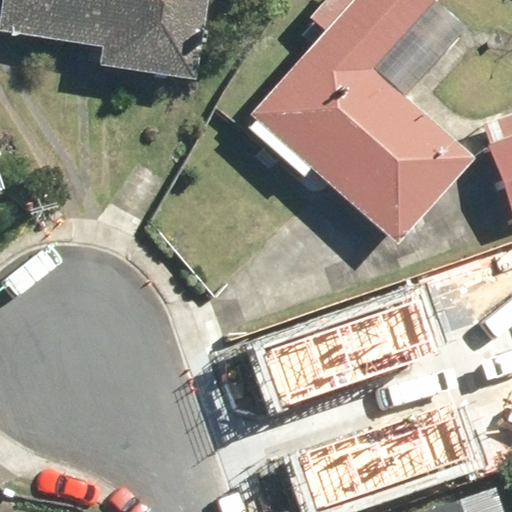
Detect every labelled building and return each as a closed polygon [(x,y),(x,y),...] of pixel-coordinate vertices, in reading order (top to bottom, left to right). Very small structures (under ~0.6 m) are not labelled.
[(200,0),(0,0),(0,36),(95,51),(92,69),(188,84),(200,0)] [(425,0),(348,0),(245,119),(393,247),(467,162),(365,74),(428,2),(425,0)] [(511,137),(482,148),(510,228),(511,227),(511,137)] [(413,312),(269,353),(283,402),(428,361),(413,312)] [(441,415),(297,457),(311,506),(455,465),(441,415)] [(495,511),(489,494),(435,511),(495,511)]
